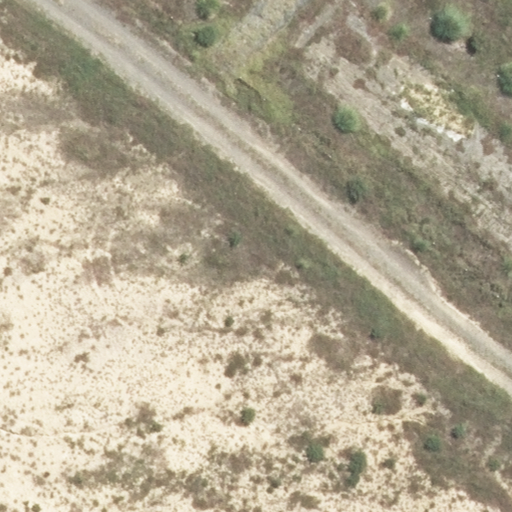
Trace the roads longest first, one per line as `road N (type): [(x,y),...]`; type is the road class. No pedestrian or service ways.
road 1 (unknown): [(511,256),(195,0)]
road 2 (unknown): [(0,362),(172,511)]
road 3 (unknown): [(380,0),(511,113)]
